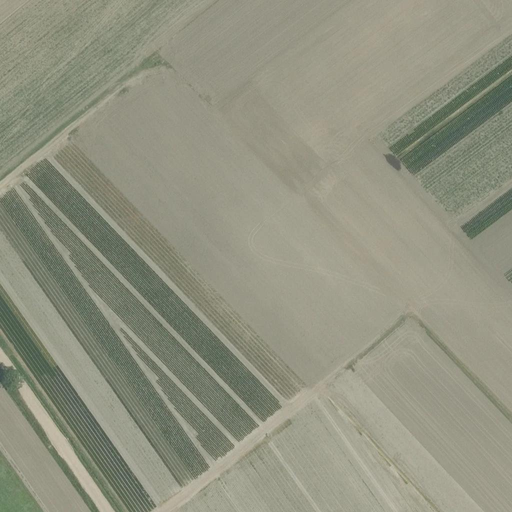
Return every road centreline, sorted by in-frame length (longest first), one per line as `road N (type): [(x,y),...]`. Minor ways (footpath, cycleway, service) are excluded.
road 1 (track): [(511,413),(300,189),(511,29)]
road 2 (track): [(108,511),(0,357)]
